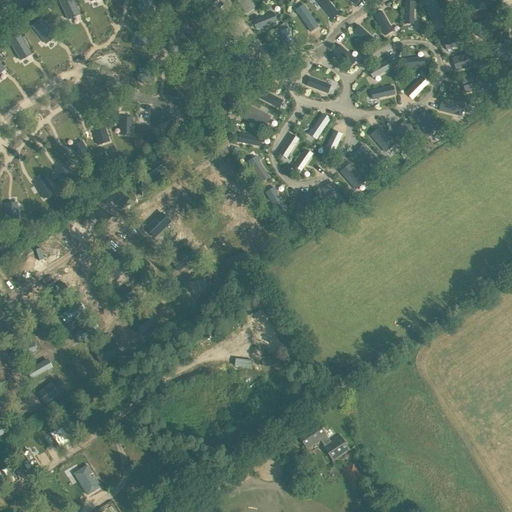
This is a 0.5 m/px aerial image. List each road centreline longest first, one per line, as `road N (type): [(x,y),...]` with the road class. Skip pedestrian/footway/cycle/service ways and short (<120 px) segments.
road 1 (unknown): [(264,51),(214,89),(222,135),(215,158),(0,298)]
road 2 (unknown): [(0,394),(255,221)]
road 3 (unknown): [(0,498),(214,348)]
road 4 (unknown): [(97,125),(241,19)]
road 5 (unknown): [(109,0),(67,40),(0,80)]
